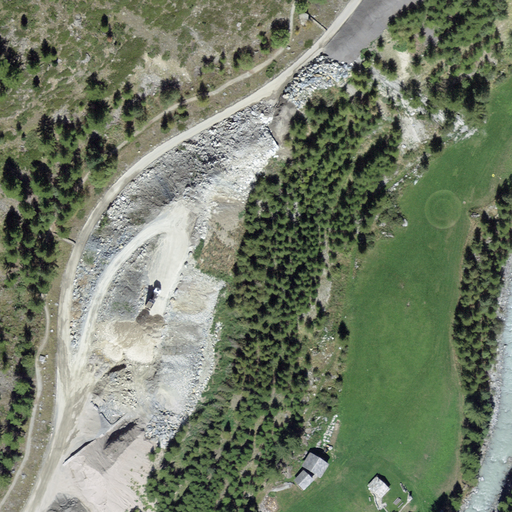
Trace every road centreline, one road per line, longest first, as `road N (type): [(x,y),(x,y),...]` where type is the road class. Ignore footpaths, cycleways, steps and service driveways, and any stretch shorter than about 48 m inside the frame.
road 1 (track): [(352,0),(309,55),(150,160),(113,193),(85,236),(65,309),(56,447),(33,511)]
road 2 (track): [(297,0),(277,54),(172,107),(101,162),(53,214),(40,271),(47,314),(36,359),(39,388),(26,453),(0,504)]
